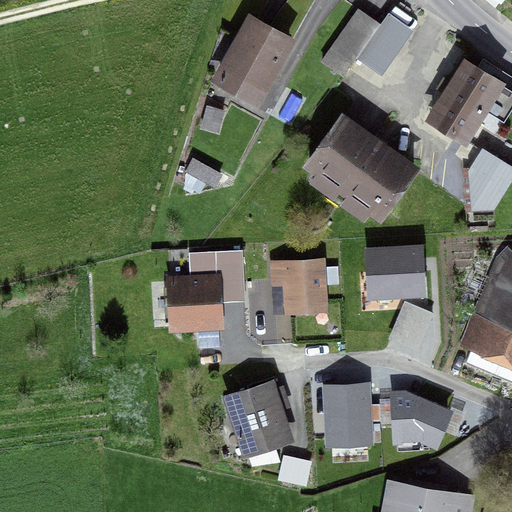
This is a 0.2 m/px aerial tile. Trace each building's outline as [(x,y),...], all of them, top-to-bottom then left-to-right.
[(356,10),(320,62),(341,76),(377,24),(356,10)] [(253,101),(260,88),(261,88),(287,40),(250,20),(224,68),(225,69),(218,81),(253,101)] [(445,94),(430,120),(463,140),(485,104),(500,114),(511,94),(497,85),(504,74),(481,60),(475,70),(464,64),(452,84),(442,78),(436,88),(445,94)] [(216,133),(222,112),(206,107),(200,128),(216,133)] [(412,168),(342,118),(307,166),(377,216),(412,168)] [(469,170),(489,183),(501,164),(480,151),(469,170)] [(218,175),(192,161),(186,171),(213,185),(218,175)] [(419,250),(370,253),(373,294),(421,291),(419,250)] [(511,263),(505,261),(470,349),(511,366),(511,263)] [(318,263),(278,265),(279,304),(319,303),(318,263)] [(169,282),(172,328),(217,325),(215,279),(169,282)] [(286,439),(268,385),(227,398),(233,416),(230,420),(230,424),(232,429),(234,432),(239,434),(245,452),(286,439)] [(313,466),(290,462),(287,482),(309,486),(313,466)] [(390,487),(386,511),(466,511),(468,500),(390,487)]
